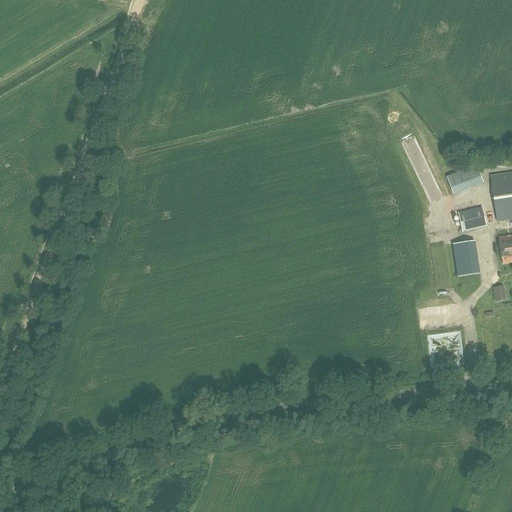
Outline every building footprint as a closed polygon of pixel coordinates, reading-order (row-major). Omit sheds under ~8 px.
[(453,195),(484,183),(477,165),(446,177),(453,195)] [(511,172),(490,175),(496,221),(511,218),(511,235),(498,237),(501,264),(511,262),(511,172)] [(463,232),(486,226),(482,208),(458,213),(463,232)] [(480,284),(479,238),(458,239),(460,285),(480,284)] [(503,287),(493,288),(495,302),(505,301),(503,287)]
